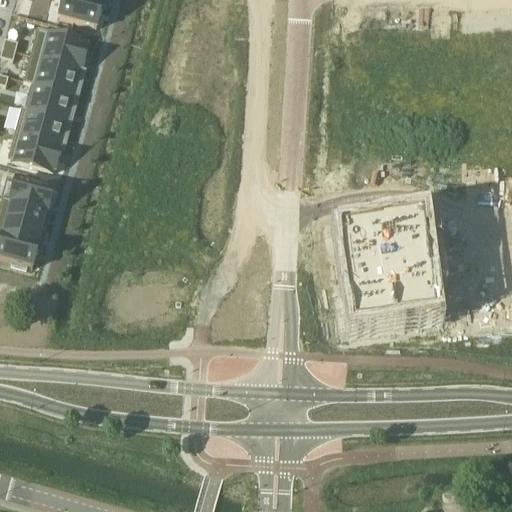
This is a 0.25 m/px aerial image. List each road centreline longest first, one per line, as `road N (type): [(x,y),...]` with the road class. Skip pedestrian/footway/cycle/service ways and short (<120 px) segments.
road 1 (unknown): [(290,197),(368,191),(406,177),(423,126),(422,0)]
road 2 (residential): [(301,0),(285,287)]
road 3 (tertiary): [(0,393),(75,416),(269,431)]
road 4 (tertiary): [(271,394),(0,372)]
road 5 (tertiary): [(286,431),(511,423)]
road 6 (tertiary): [(511,397),(288,395)]
